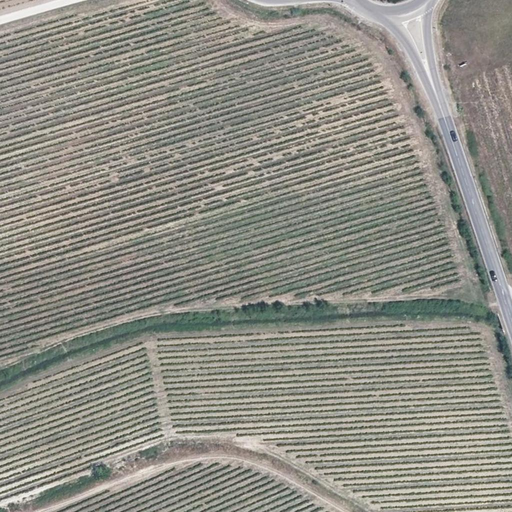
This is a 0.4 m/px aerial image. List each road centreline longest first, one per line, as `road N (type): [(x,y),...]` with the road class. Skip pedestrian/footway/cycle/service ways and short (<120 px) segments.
road 1 (track): [(0,367),(162,311),(431,296),(506,305)]
road 2 (track): [(32,511),(167,463),(221,456),(290,481),(339,511)]
road 3 (tertiary): [(458,156),(511,321)]
road 4 (tertiary): [(375,13),(408,41),(458,156)]
road 5 (tertiary): [(458,156),(429,46),(430,0)]
